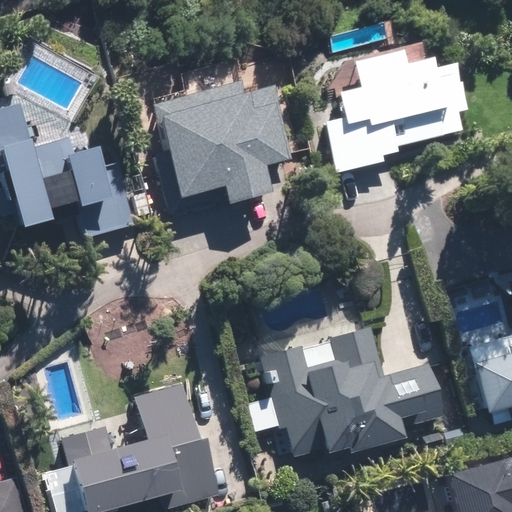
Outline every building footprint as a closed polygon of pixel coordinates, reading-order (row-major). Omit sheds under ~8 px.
[(321,127),(332,168),(456,132),(449,108),(461,105),(449,64),(423,71),(420,60),(397,67),(392,51),(346,64),(354,94),(335,99),(341,121),(321,127)] [(12,108),(0,110),(0,205),(7,234),(49,223),(46,211),(69,206),(78,243),(122,232),(106,168),(92,171),(85,147),(67,152),(65,141),(24,152),(12,108)] [(511,343),(462,358),(479,418),(511,408),(511,268),(499,273),(511,318),(511,343)] [(367,327),(255,354),(274,433),(282,432),(288,458),(317,451),(319,458),(339,453),(340,459),(401,444),(396,427),(437,417),(424,363),(379,374),(367,327)] [(59,436),(78,511),(103,511),(164,497),(167,511),(213,499),(183,385),(131,399),(143,448),(111,457),(103,425),(59,436)] [(511,511),(511,457),(442,477),(451,511),(511,511)] [(0,511),(21,511),(13,478),(0,481),(0,511)]
